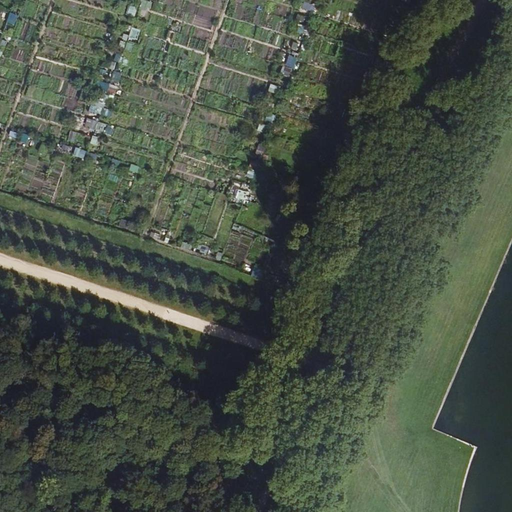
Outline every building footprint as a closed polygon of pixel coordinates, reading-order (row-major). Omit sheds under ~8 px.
[(304,2),(302,8),(311,11),(313,4),(304,2)] [(135,17),(138,8),(131,6),(128,15),(135,17)] [(7,23),(15,26),(19,15),(11,13),(7,23)] [(293,30),(303,32),(304,26),(295,23),(293,30)] [(132,28),(129,39),(137,41),(140,29),(132,28)] [(290,56),(286,65),(294,68),(298,59),(290,56)] [(277,94),(280,87),(271,84),(269,91),(277,94)] [(89,111),(110,119),(112,111),(91,103),(89,111)] [(113,135),(115,126),(87,119),(85,128),(113,135)] [(77,147),(73,155),(83,159),(87,151),(77,147)] [(246,203),(249,192),(232,187),(229,198),(246,203)]
